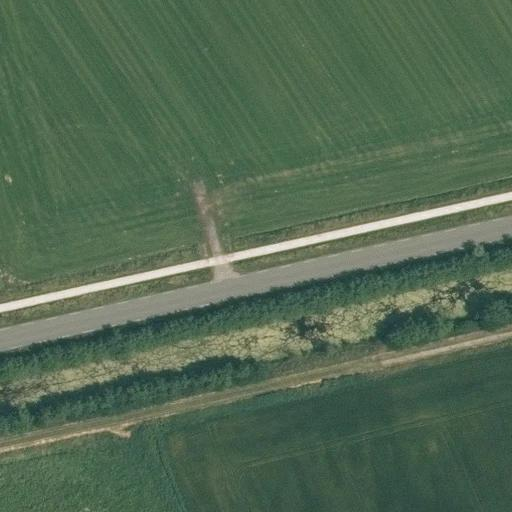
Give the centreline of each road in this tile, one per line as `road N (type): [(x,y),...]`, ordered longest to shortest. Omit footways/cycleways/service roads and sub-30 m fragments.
road 1 (tertiary): [(511,226),(0,341)]
road 2 (track): [(0,446),(379,363)]
road 3 (track): [(511,332),(379,363)]
